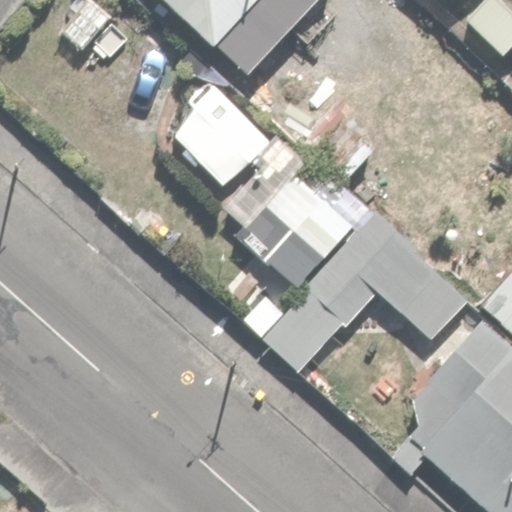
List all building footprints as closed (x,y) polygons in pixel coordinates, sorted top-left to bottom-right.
[(173,0),(245,65),(305,0),(173,0)] [(511,5),(505,0),(464,0),(457,9),(499,45),(511,29),(511,5)] [(401,305),(433,266),(365,211),(305,285),(348,320),(376,285),(401,305)] [(511,251),(474,297),(511,329),(511,251)] [(416,446),(496,511),(511,511),(511,343),(472,310),(399,399),(432,427),(416,446)]
